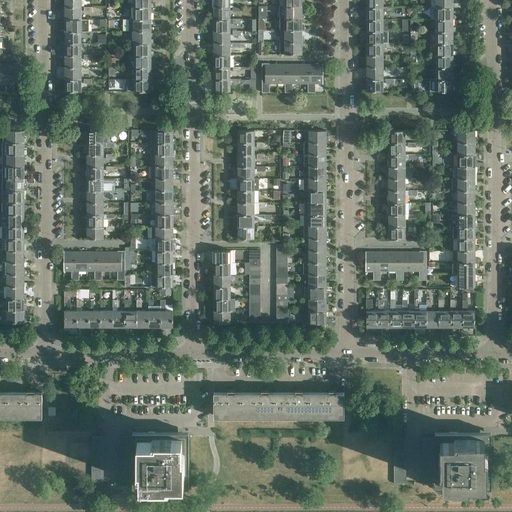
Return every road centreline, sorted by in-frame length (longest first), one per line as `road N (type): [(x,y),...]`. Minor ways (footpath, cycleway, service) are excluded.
road 1 (residential): [(344,352),(345,0)]
road 2 (residential): [(494,350),(493,0)]
road 3 (residential): [(191,350),(191,0)]
road 4 (residential): [(41,349),(43,0)]
road 5 (residential): [(217,352),(219,381),(330,381),(336,352)]
road 6 (residential): [(344,352),(494,350)]
road 7 (residential): [(41,349),(191,350)]
